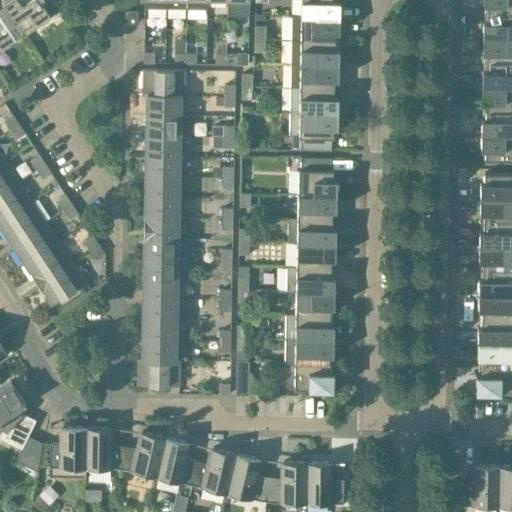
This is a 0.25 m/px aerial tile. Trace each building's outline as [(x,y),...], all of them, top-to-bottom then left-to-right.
[(60,9),(53,0),(2,0),(3,1),(6,5),(24,33),(60,9)] [(166,0),(144,0),(144,8),(166,8),(166,0)] [(186,0),(166,0),(166,8),(187,9),(186,0)] [(207,0),(186,0),(187,9),(207,9),(207,0)] [(339,0),(301,0),(301,15),(339,15),(339,0)] [(511,12),(511,0),(483,0),(483,4),(487,4),(487,12),(511,12)] [(0,48),(24,33),(6,5),(0,8),(0,48)] [(137,23),(137,11),(125,11),(125,23),(137,23)] [(511,36),(511,12),(487,12),(487,21),(483,21),(483,36),(511,36)] [(339,31),(339,15),(301,15),(291,14),(291,38),(335,39),(335,31),(339,31)] [(267,25),(254,25),(254,37),(267,37),(267,25)] [(511,60),(511,36),(483,36),(482,52),(486,52),(486,60),(511,60)] [(266,51),(267,37),(254,37),(254,51),(266,51)] [(334,48),(335,39),(291,38),(290,62),(338,63),(338,48),(334,48)] [(154,62),(154,51),(143,51),(143,62),(154,62)] [(185,63),(185,52),(174,52),(174,63),(185,63)] [(196,63),(196,52),(185,52),(185,63),(196,63)] [(226,64),(226,53),(215,53),(215,63),(226,64)] [(237,53),(226,53),(226,64),(237,64),(237,53)] [(511,85),(511,60),(486,60),(486,70),(482,69),(482,85),(511,85)] [(338,79),(338,63),(290,62),(290,86),(334,87),(334,79),(338,79)] [(184,95),(184,69),(143,68),(142,94),(146,94),(181,95),(184,95)] [(252,73),(241,73),(241,86),(252,86),(252,73)] [(235,95),(235,84),(224,84),(224,95),(235,95)] [(511,109),(511,85),(482,85),(481,100),(485,100),(485,109),(511,109)] [(252,99),(252,86),(241,86),(241,99),(252,99)] [(334,96),(334,87),(290,86),(289,110),(337,111),(338,96),(334,96)] [(180,119),(181,95),(146,94),(145,118),(180,119)] [(235,106),(235,95),(224,95),(224,106),(235,106)] [(511,133),(511,109),(485,109),(485,118),(481,118),(481,133),(511,133)] [(337,127),(337,111),(289,110),(289,135),(291,135),(291,147),(289,147),(289,148),(333,148),(331,147),(331,136),(333,136),(333,127),(337,127)] [(9,129),(18,123),(12,114),(3,120),(9,129)] [(180,140),(180,119),(145,118),(145,139),(180,140)] [(25,132),(18,123),(9,129),(15,138),(25,132)] [(234,136),(234,125),(223,125),(223,136),(234,136)] [(511,158),(511,133),(481,133),(480,148),(484,148),(484,158),(511,158)] [(234,147),(234,136),(223,136),(223,146),(234,147)] [(179,159),(180,140),(145,139),(145,158),(179,159)] [(36,169),(45,163),(39,154),(30,160),(36,169)] [(336,194),(336,178),(332,178),(332,169),(330,169),(330,157),(332,157),(300,156),(300,168),(298,168),(297,194),(336,194)] [(179,179),(179,159),(145,158),(144,178),(179,179)] [(0,194),(19,182),(6,162),(0,166),(0,194)] [(51,172),(45,163),(36,169),(42,178),(51,172)] [(233,176),(233,166),(223,165),(222,176),(233,176)] [(511,197),(511,172),(484,172),(484,181),(480,181),(480,196),(511,197)] [(233,187),(233,176),(222,176),(222,187),(233,187)] [(179,199),(179,179),(144,178),(144,199),(179,199)] [(0,221),(32,200),(19,182),(0,194),(0,221)] [(252,192),(239,192),(239,205),(251,206),(252,192)] [(62,209),(72,203),(65,194),(56,200),(62,209)] [(336,209),(336,194),(297,194),(297,217),(331,218),(332,209),(336,209)] [(511,221),(511,197),(480,196),(479,212),(483,212),(483,221),(511,221)] [(178,219),(179,199),(144,199),(143,218),(178,219)] [(46,222),(32,200),(0,221),(0,227),(11,245),(46,222)] [(78,212),(72,203),(62,209),(68,218),(78,212)] [(232,218),(233,207),(222,207),(222,218),(232,218)] [(331,226),(331,218),(297,217),(288,217),(288,241),(296,241),(335,242),(335,226),(331,226)] [(178,239),(178,219),(143,218),(143,238),(178,239)] [(232,229),(232,218),(222,218),(221,229),(232,229)] [(511,245),(511,221),(483,221),(483,229),(479,229),(479,244),(511,245)] [(59,242),(46,222),(11,245),(25,265),(59,242)] [(251,228),(238,227),(238,240),(251,240),(251,228)] [(92,234),(83,240),(89,249),(98,243),(92,234)] [(178,260),(178,239),(143,238),(143,259),(178,260)] [(250,253),(251,240),(238,240),(238,253),(250,253)] [(335,257),(335,242),(296,241),(296,265),(330,266),(331,257),(335,257)] [(38,286),(73,263),(59,242),(25,265),(38,286)] [(104,252),(98,243),(89,249),(95,258),(104,252)] [(511,269),(511,245),(479,244),(478,260),(482,260),(482,269),(511,269)] [(232,259),(232,248),(221,247),(221,258),(232,259)] [(232,270),(232,259),(221,258),(221,269),(232,270)] [(177,280),(178,260),(143,259),(142,279),(177,280)] [(51,304),(85,281),(73,263),(38,286),(51,304)] [(330,275),(330,266),(296,265),(286,265),(285,290),(296,290),(334,290),(334,275),(330,275)] [(511,293),(511,269),(482,269),(482,278),(478,278),(478,293),(511,293)] [(250,276),(237,276),(237,289),(250,289),(250,276)] [(177,301),(177,280),(142,279),(142,300),(177,301)] [(231,299),(231,288),(220,288),(220,299),(231,299)] [(250,302),(250,289),(237,289),(237,302),(250,302)] [(334,306),(334,290),(296,290),(295,314),(330,314),(330,306),(334,306)] [(511,293),(478,293),(477,309),(481,309),(481,318),(511,317),(511,293)] [(231,310),(231,299),(220,299),(220,310),(231,310)] [(176,320),(177,301),(142,300),(142,319),(176,320)] [(329,323),(330,314),(295,314),(285,314),(285,338),(295,338),(333,338),(333,323),(329,323)] [(511,317),(481,318),(481,326),(477,326),(477,341),(511,341),(511,317)] [(176,340),(176,320),(142,319),(141,339),(176,340)] [(249,324),(236,324),(236,337),(249,337),(249,324)] [(230,340),(230,329),(220,329),(219,340),(230,340)] [(249,350),(249,337),(236,337),(236,350),(249,350)] [(333,354),(333,338),(295,338),(285,338),(285,362),(294,362),(329,362),(329,354),(333,354)] [(176,358),(176,340),(141,339),(141,358),(176,358)] [(230,351),(230,340),(219,340),(219,351),(230,351)] [(511,341),(477,341),(477,357),(481,357),(480,365),(511,365),(511,341)] [(176,358),(141,358),(138,358),(137,384),(179,385),(179,358),(176,358)] [(228,377),(228,362),(216,362),(216,377),(228,377)] [(332,387),(332,372),(336,368),(335,367),(332,371),(328,371),(329,362),(294,362),(294,372),(288,378),(286,378),(286,379),(287,379),(294,385),(294,387),(295,387),(297,389),(297,390),(298,390),(298,389),(301,387),(308,387),(305,390),(305,391),(309,387),(320,387),(320,391),(321,391),(321,387),(332,387),(335,391),(336,391),(332,387)] [(511,365),(480,365),(480,374),(477,374),(473,370),(476,374),(476,389),(472,393),(473,394),(477,390),(487,390),(487,394),(488,394),(488,390),(499,391),(503,394),(500,391),(508,391),(510,393),(510,394),(511,394),(511,393),(511,391),(511,365)] [(248,394),(248,369),(236,368),(235,394),(248,394)] [(24,402),(10,380),(0,387),(0,423),(6,429),(1,438),(21,447),(35,419),(21,411),(16,407),(24,402)] [(229,393),(229,382),(219,382),(218,393),(229,393)] [(86,466),(87,426),(62,425),(62,442),(49,441),(49,442),(49,464),(45,464),(45,465),(50,465),(49,475),(86,476),(86,466)] [(122,468),(124,444),(110,443),(110,426),(87,426),(86,466),(114,467),(122,468)] [(157,475),(166,436),(142,430),(138,446),(124,444),(122,468),(128,468),(157,475)] [(192,483),(197,460),(185,457),(189,441),(166,436),(157,475),(192,483)] [(227,491),(236,452),(212,446),(209,462),(197,460),(192,483),(227,491)] [(267,500),(269,475),(255,473),(259,457),(236,452),(227,491),(259,499),(267,500)] [(307,501),(308,461),(283,460),(283,477),(269,475),(267,500),(272,500),(307,501)] [(343,479),(343,478),(331,478),(331,461),(308,461),(307,501),(346,502),(346,500),(342,501),(343,479)] [(498,504),(499,464),(475,464),(474,480),(461,480),(461,481),(462,481),(461,503),(458,502),(458,504),(498,504)] [(511,504),(511,464),(499,464),(498,504),(511,504)]
